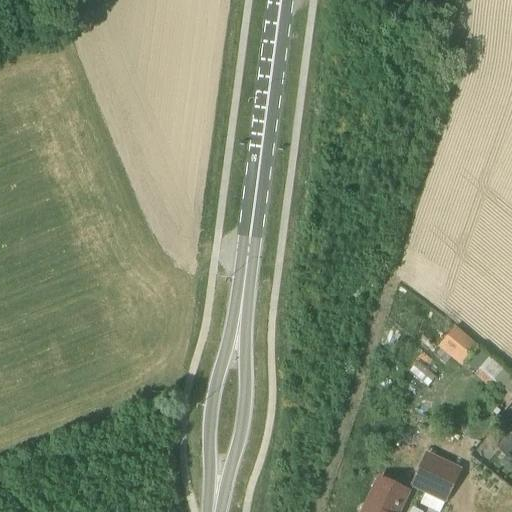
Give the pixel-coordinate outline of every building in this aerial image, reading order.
[(463,369),(480,349),(457,330),(440,350),(463,369)] [(508,402),(511,396),(511,380),(489,361),(476,376),(508,402)] [(511,463),(511,436),(510,434),(496,446),(511,463)] [(444,509),(461,475),(427,459),(410,493),(444,509)] [(364,511),(398,511),(408,493),(381,479),(368,504),(369,504),(364,511)]
